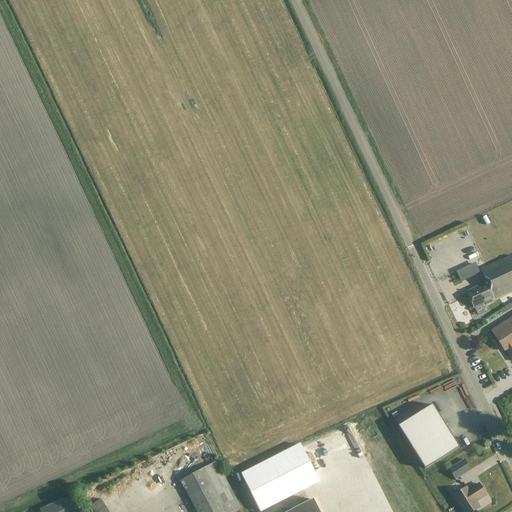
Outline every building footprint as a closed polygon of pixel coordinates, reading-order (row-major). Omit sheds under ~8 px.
[(494,299),(511,291),(511,260),(510,257),(480,271),(486,283),(466,292),(474,308),(485,303),(485,305),(492,302),(491,300),(493,299),(494,299)] [(461,273),(465,281),(480,274),(476,266),(461,273)] [(511,322),(508,325),(506,322),(491,332),(504,352),(506,351),(511,360),(511,322)] [(432,405),(398,427),(425,470),(460,448),(432,405)] [(470,471),(463,460),(448,470),(455,481),(470,471)] [(236,511),(241,510),(216,462),(180,482),(196,511),(236,511)] [(485,495),(479,484),(468,491),(467,488),(453,497),(462,511),(472,511),(479,508),(475,502),(485,495)] [(320,511),(309,492),(273,511),(320,511)]
